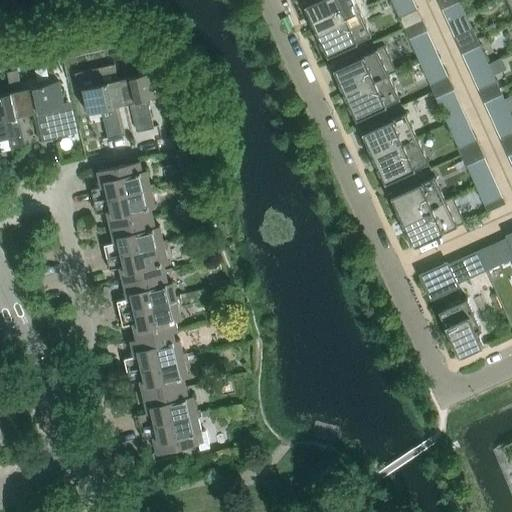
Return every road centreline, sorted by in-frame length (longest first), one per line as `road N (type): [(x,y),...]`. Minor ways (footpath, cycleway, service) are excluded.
road 1 (residential): [(266,0),(446,395)]
road 2 (residential): [(110,444),(59,198)]
road 3 (residential): [(74,463),(0,286)]
road 4 (residential): [(59,198),(61,169),(155,148)]
